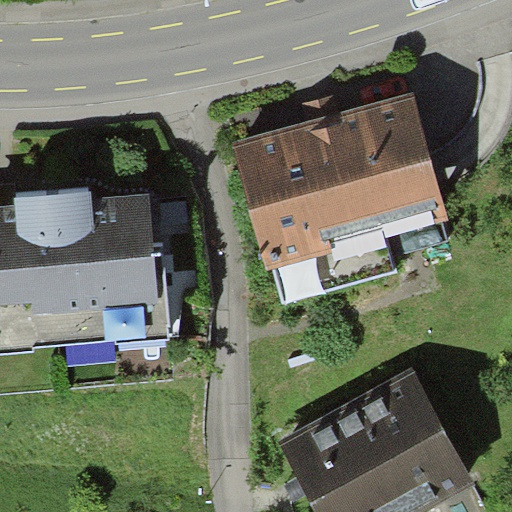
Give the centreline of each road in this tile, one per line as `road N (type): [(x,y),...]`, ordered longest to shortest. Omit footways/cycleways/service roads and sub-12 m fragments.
road 1 (residential): [(202,113),(227,225),(238,511)]
road 2 (secondary): [(365,0),(167,47),(0,55)]
